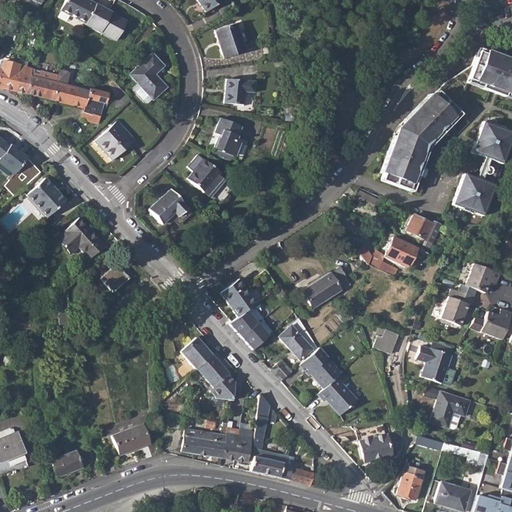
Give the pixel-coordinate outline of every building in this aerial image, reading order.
[(65,0),(61,8),(86,22),(96,1),(93,0),(65,0)] [(86,22),(117,38),(127,18),(96,1),(86,22)] [(214,26),(223,55),(244,49),(239,29),(244,28),(242,18),(214,26)] [(151,97),(152,98),(166,86),(155,73),(164,64),(152,51),(129,72),(137,81),(151,97)] [(502,58),(483,51),(482,54),(501,61),(502,58)] [(511,61),(502,58),(501,61),(482,54),(477,53),(466,79),(481,85),(480,89),(488,92),(489,88),(495,90),(494,94),(502,97),(503,93),(511,96),(511,61)] [(0,87),(17,92),(22,74),(23,74),(26,75),(28,68),(0,61),(0,87)] [(56,74),(28,68),(26,75),(23,74),(22,74),(17,92),(51,100),(56,74)] [(80,118),(98,122),(105,93),(87,89),(87,90),(63,84),(65,76),(56,74),(51,100),(82,107),(80,118)] [(224,100),(242,102),(243,88),(253,89),(253,78),(225,75),(224,100)] [(465,83),(480,89),(481,85),(466,79),(465,83)] [(133,87),(143,100),(147,100),(151,97),(137,81),(133,85),(133,87)] [(379,181),(406,191),(408,187),(412,175),(416,177),(419,169),(426,149),(447,126),(444,123),(455,112),(434,92),(429,96),(420,106),(417,104),(412,110),(415,112),(405,122),(397,130),(393,141),(389,154),(385,153),(382,160),(386,161),(381,174),(379,181)] [(427,94),(417,104),(420,106),(429,96),(427,94)] [(405,122),(415,112),(412,110),(402,120),(405,122)] [(447,126),(458,115),(455,112),(444,123),(447,126)] [(211,145),(231,154),(236,140),(233,138),(238,125),(218,116),(212,131),(216,133),(211,145)] [(95,140),(112,160),(135,139),(117,120),(95,140)] [(481,120),(475,138),(470,151),(483,156),(485,150),(490,152),(488,157),(501,162),(511,131),(501,128),(501,130),(491,126),(492,124),(481,120)] [(0,162),(13,172),(26,156),(10,143),(8,144),(0,138),(0,162)] [(390,140),(385,153),(389,154),(393,141),(390,140)] [(186,179),(203,192),(204,190),(209,194),(219,181),(215,177),(219,172),(202,159),(186,179)] [(382,160),(378,173),(381,174),(386,161),(382,160)] [(494,181),(500,164),(493,162),(487,178),(494,181)] [(471,210),(482,214),(487,200),(493,183),(480,179),(478,184),(473,182),(475,177),(462,172),(450,203),(461,207),(462,204),(472,208),(471,210)] [(406,191),(410,192),(411,189),(416,177),(412,175),(408,187),(406,191)] [(25,193),(45,216),(64,199),(44,176),(25,193)] [(146,209),(163,227),(186,207),(169,188),(146,209)] [(361,203),(373,208),(377,200),(365,195),(361,203)] [(404,231),(431,243),(439,225),(432,222),(431,224),(411,215),(404,231)] [(78,246),(89,258),(104,246),(79,218),(65,230),(65,231),(57,238),(69,253),(78,246)] [(400,262),(407,265),(415,249),(391,238),(383,255),(382,257),(399,264),(400,262)] [(355,250),(364,263),(367,256),(367,255),(361,246),(355,250)] [(382,257),(383,255),(374,251),(372,258),(381,262),(382,257)] [(372,258),(367,256),(364,263),(377,269),(381,262),(372,258)] [(377,269),(394,277),(397,269),(381,262),(377,269)] [(98,277),(111,290),(125,277),(113,264),(98,277)] [(473,290),(483,294),(486,284),(492,286),(497,275),(470,265),(462,286),(456,284),(454,291),(470,298),(473,290)] [(0,283),(4,288),(8,283),(3,279),(6,275),(0,269),(0,283)] [(299,293),(310,310),(348,287),(337,270),(299,293)] [(218,293),(235,318),(251,307),(254,305),(236,281),(218,293)] [(448,289),(436,320),(448,324),(456,327),(460,319),(462,313),(464,314),(470,298),(454,291),(448,289)] [(262,320),(251,307),(235,318),(229,323),(228,325),(240,337),(260,320),(262,320)] [(495,316),(483,311),(476,333),(487,337),(480,360),(491,363),(501,334),(506,321),(508,314),(497,309),(495,316)] [(339,319),(344,325),(354,317),(354,316),(350,311),(339,319)] [(310,351),(312,353),(315,349),(296,319),(276,336),(298,361),(310,351)] [(271,332),(260,320),(240,337),(251,351),(271,332)] [(501,334),(508,337),(511,325),(511,322),(506,321),(501,334)] [(387,356),(394,337),(382,333),(375,352),(387,356)] [(178,352),(195,370),(196,369),(211,355),(194,337),(178,352)] [(431,345),(429,353),(451,359),(453,352),(431,345)] [(306,379),(308,377),(309,375),(322,389),(336,377),(337,376),(324,361),(327,359),(317,348),(315,349),(312,353),(296,367),(306,379)] [(442,389),(451,359),(429,353),(429,355),(418,351),(414,364),(425,368),(420,382),(442,389)] [(211,355),(196,369),(212,387),(209,390),(216,399),(231,401),(235,380),(211,355)] [(340,374),(327,359),(324,361),(337,376),(339,374),(340,374)] [(268,370),(279,382),(285,377),(289,372),(279,361),(268,370)] [(336,377),(322,389),(320,391),(316,395),(323,403),(325,401),(339,416),(355,402),(340,387),(346,382),(339,374),(337,376),(336,377)] [(308,377),(320,391),(322,389),(309,375),(308,377)] [(421,401),(433,404),(436,395),(423,391),(421,401)] [(248,471),(278,477),(284,455),(261,450),(267,404),(258,394),(250,456),(252,456),(248,471)] [(427,427),(445,432),(445,431),(451,432),(453,431),(458,418),(462,419),(467,403),(436,395),(433,404),(427,427)] [(110,435),(118,454),(147,443),(140,423),(110,435)] [(363,464),(389,458),(388,453),(398,451),(400,433),(395,432),(383,435),(381,425),(355,432),(363,464)] [(221,457),(234,459),(239,429),(227,426),(226,426),(225,434),(223,443),(221,457)] [(223,443),(225,434),(184,427),(180,451),(194,453),(197,439),(223,443)] [(0,460),(22,452),(13,429),(9,428),(0,431),(0,460)] [(234,459),(247,461),(252,431),(239,429),(234,459)] [(414,445),(439,453),(441,445),(416,438),(414,445)] [(197,439),(194,453),(221,457),(223,443),(197,439)] [(511,441),(502,439),(499,450),(506,452),(502,465),(511,467),(511,441)] [(463,450),(441,445),(439,453),(461,458),(463,450)] [(49,459),(56,476),(80,467),(73,450),(49,459)] [(479,476),(485,456),(470,452),(466,451),(464,459),(463,464),(473,467),(471,473),(479,476)] [(278,477),(307,485),(310,472),(289,467),(289,465),(285,464),(286,459),(288,460),(288,457),(284,455),(278,477)] [(511,467),(502,465),(495,462),(492,474),(499,476),(495,488),(499,489),(511,493),(511,467)] [(413,501),(414,500),(416,492),(422,472),(408,468),(408,465),(406,464),(405,467),(404,467),(395,495),(413,501)] [(432,505),(458,511),(462,511),(468,492),(438,484),(432,505)] [(511,495),(511,493),(499,489),(496,499),(492,511),(511,511),(511,509),(506,508),(508,501),(510,501),(511,495)] [(492,511),(496,499),(484,495),(483,499),(474,496),(469,511),(492,511)]
